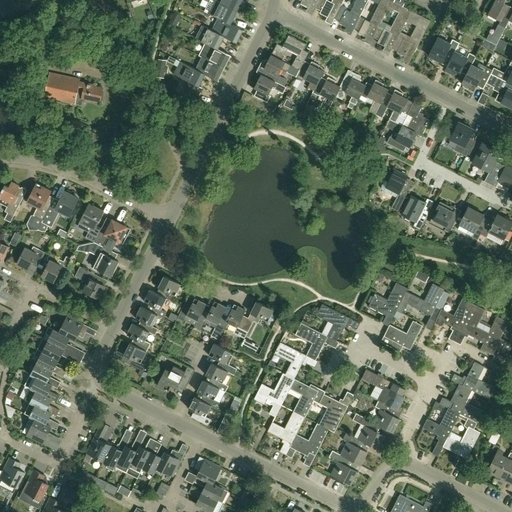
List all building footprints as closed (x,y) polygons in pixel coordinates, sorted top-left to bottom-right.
[(231,24),(237,12),(214,1),(212,0),(209,0),(204,11),(208,13),(217,18),(218,18),(231,24)] [(242,0),(212,0),(214,1),(237,12),(240,6),(242,0)] [(299,0),(301,1),(300,3),(308,7),(306,10),(313,13),(315,9),(315,8),(319,0),(299,0)] [(340,7),(343,0),(331,0),(331,2),(327,0),(319,0),(315,8),(315,9),(320,11),(319,13),(327,17),(325,19),(332,23),(335,18),(334,18),(340,6),(340,7)] [(360,17),(367,0),(355,0),(350,12),(340,7),(340,6),(334,18),(335,18),(340,21),(338,23),(346,27),(345,29),(351,33),(354,28),(353,28),(359,16),(360,17)] [(379,26),(382,20),(387,10),(391,1),(390,0),(380,0),(369,21),(360,17),(359,16),(353,28),(354,28),(359,31),(358,33),(365,37),(364,39),(371,42),(373,38),(379,26)] [(511,14),(511,6),(503,3),(504,0),(495,0),(488,14),(501,21),(499,25),(505,28),(509,20),(511,14)] [(392,47),(400,32),(406,21),(406,20),(411,11),(403,6),(403,7),(393,2),(393,1),(391,1),(387,10),(392,13),(393,10),(398,12),(389,31),(379,26),(373,38),(378,40),(377,43),(384,46),(383,49),(390,52),(393,47),(392,47)] [(409,62),(430,20),(411,11),(406,20),(406,21),(416,26),(410,37),(400,32),(392,47),(393,47),(398,49),(396,52),(404,56),(402,59),(409,62)] [(236,43),(243,30),(231,24),(218,18),(217,18),(211,30),(224,37),(236,43)] [(211,30),(202,25),(195,38),(205,43),(207,44),(208,44),(218,49),(224,37),(211,30)] [(499,25),(490,42),(497,45),(500,39),(505,28),(499,25)] [(304,61),(308,53),(303,50),(306,44),(288,35),(282,46),(277,44),(271,55),(281,61),(281,60),(287,50),(297,55),(288,73),(295,77),(299,70),(304,61)] [(455,51),(459,43),(452,40),(450,43),(438,37),(428,56),(436,60),(436,59),(442,62),(444,58),(449,61),(450,61),(455,51)] [(230,55),(218,49),(208,44),(207,44),(205,43),(199,56),(201,57),(224,68),(230,55)] [(471,65),(476,57),(469,53),(467,57),(455,51),(450,61),(449,61),(445,70),(453,73),(455,69),(466,75),(471,65)] [(278,75),(281,68),(287,71),(290,65),(281,60),(281,61),(271,55),(268,61),(265,59),(261,67),(267,70),(264,76),(277,83),(280,76),(278,75)] [(201,57),(195,69),(205,74),(205,75),(218,81),(224,68),(201,57)] [(166,60),(158,59),(156,77),(164,78),(165,72),(168,73),(168,66),(166,66),(166,60)] [(511,60),(511,61),(508,67),(501,79),(506,81),(511,84),(511,60)] [(205,74),(195,69),(180,61),(173,74),(189,82),(185,90),(198,96),(202,88),(199,87),(205,75),(205,74)] [(313,90),(320,77),(321,77),(323,71),(318,68),(319,65),(311,61),(310,64),(304,61),(299,70),(295,77),(302,80),(303,78),(310,82),(307,87),(313,90)] [(487,80),(491,74),(492,70),(478,63),(476,67),(471,65),(466,75),(461,83),(469,87),(471,83),(483,89),(487,80)] [(365,85),(360,82),(361,80),(359,79),(360,77),(348,70),(339,86),(340,87),(338,91),(335,96),(341,99),(345,92),(352,95),(349,101),(355,104),(360,95),(365,85)] [(50,73),(45,98),(75,104),(77,90),(79,82),(80,79),(50,73)] [(492,83),(494,84),(497,77),(495,76),(491,74),(487,80),(492,83)] [(286,87),(280,84),(280,85),(277,83),(264,76),(261,75),(258,80),(255,79),(251,87),(257,90),(254,96),(266,102),(270,95),(268,94),(271,88),(282,93),(286,87)] [(335,96),(338,91),(340,87),(339,86),(334,84),(336,81),(328,77),(326,80),(321,77),(320,77),(313,90),(312,92),(319,96),(320,94),(327,97),(324,103),(322,102),(319,109),(327,113),(335,96)] [(382,86),(383,84),(375,79),(372,85),(366,82),(365,85),(360,95),(366,98),(367,96),(374,99),(369,111),(375,114),(378,109),(379,105),(386,92),(387,89),(382,86)] [(487,80),(483,89),(488,91),(492,83),(487,80)] [(511,84),(506,81),(500,93),(504,95),(500,102),(511,108),(511,84)] [(77,90),(77,95),(82,96),(82,98),(100,102),(103,88),(93,86),(93,85),(79,82),(77,90)] [(401,111),(407,99),(401,96),(403,93),(395,89),(392,95),(386,92),(379,105),(378,109),(375,114),(381,117),(387,106),(394,110),(389,119),(396,122),(401,111)] [(293,107),(289,100),(287,99),(284,105),(292,109),(293,107)] [(418,114),(421,106),(407,99),(401,111),(396,122),(400,124),(407,128),(416,133),(421,136),(429,120),(418,114)] [(413,139),(416,133),(407,128),(400,124),(396,122),(389,119),(386,126),(399,132),(395,139),(389,136),(386,142),(403,151),(406,145),(411,148),(415,140),(413,139)] [(81,123),(74,121),(73,122),(69,121),(68,128),(79,131),(81,123)] [(459,122),(450,139),(457,143),(454,150),(466,156),(474,140),(468,137),(473,129),(459,122)] [(470,147),(467,154),(475,158),(473,163),(489,171),(486,178),(484,181),(495,187),(498,181),(511,187),(511,168),(506,166),(505,166),(495,161),(495,160),(500,151),(483,142),(479,151),(476,150),(480,143),(474,140),(470,147)] [(382,185),(381,187),(382,189),(383,190),(391,194),(393,191),(398,193),(391,208),(398,211),(406,194),(400,191),(408,176),(394,169),(392,173),(387,171),(383,179),(384,179),(382,185)] [(17,190),(19,186),(11,182),(9,187),(4,185),(0,194),(0,197),(1,198),(0,199),(0,203),(7,207),(5,212),(9,214),(6,220),(10,222),(23,197),(18,194),(20,191),(17,190)] [(42,222),(49,208),(50,206),(45,203),(51,191),(37,184),(27,202),(37,207),(33,215),(31,216),(27,224),(38,230),(42,222)] [(69,216),(79,198),(64,191),(54,211),(49,208),(42,222),(52,227),(60,211),(69,216)] [(425,203),(416,198),(411,195),(407,203),(402,213),(416,220),(413,225),(420,229),(428,213),(422,210),(425,203)] [(438,227),(449,233),(459,214),(449,209),(450,206),(440,201),(435,210),(437,211),(433,220),(440,224),(438,227)] [(85,238),(94,242),(101,228),(96,226),(103,211),(89,204),(80,222),(91,227),(85,238)] [(460,225),(458,229),(466,234),(468,229),(474,232),(471,237),(477,240),(480,234),(485,225),(484,225),(479,223),(484,214),(468,206),(459,224),(460,225)] [(485,225),(480,234),(486,237),(489,232),(503,239),(504,238),(508,230),(511,222),(511,220),(497,213),(493,222),(488,219),(484,225),(485,225)] [(107,231),(101,228),(94,242),(108,249),(107,249),(111,251),(116,240),(123,243),(130,229),(112,220),(107,231)] [(65,238),(68,233),(60,229),(57,234),(65,238)] [(0,262),(1,263),(9,247),(0,242),(0,262)] [(105,255),(107,249),(108,249),(94,242),(90,252),(98,256),(92,266),(111,276),(118,262),(105,255)] [(45,252),(39,249),(33,246),(31,251),(25,248),(17,263),(29,270),(31,264),(37,267),(45,252)] [(66,256),(64,261),(59,259),(56,263),(50,260),(41,276),(54,282),(59,271),(65,274),(72,259),(66,256)] [(107,288),(105,287),(106,286),(91,279),(93,274),(80,267),(75,276),(87,282),(83,290),(99,298),(101,295),(103,296),(107,288)] [(172,301),(181,283),(164,275),(158,286),(160,287),(157,293),(167,298),(166,298),(172,301)] [(389,324),(396,310),(406,291),(407,288),(396,282),(387,299),(375,293),(373,297),(371,296),(368,302),(370,303),(368,306),(386,315),(382,323),(388,326),(389,324)] [(435,306),(439,298),(444,289),(432,283),(424,300),(406,291),(396,310),(402,313),(407,303),(430,315),(429,318),(435,321),(441,309),(435,306)] [(161,309),(166,298),(167,298),(157,293),(150,289),(144,301),(149,303),(147,308),(158,314),(158,315),(163,318),(167,311),(161,309)] [(198,321),(203,309),(206,304),(194,297),(191,303),(186,301),(178,318),(183,321),(186,315),(197,320),(198,321)] [(445,301),(439,298),(435,306),(441,309),(445,301)] [(454,341),(473,304),(462,298),(453,315),(441,309),(435,321),(435,322),(440,325),(443,324),(444,322),(454,327),(448,338),(454,341)] [(217,324),(223,312),(226,306),(214,300),(211,306),(208,312),(203,309),(198,321),(197,320),(194,326),(200,329),(206,318),(217,323),(217,324)] [(247,332),(256,316),(267,322),(273,310),(256,301),(250,312),(248,317),(242,315),(237,327),(243,330),(247,332)] [(237,327),(242,315),(245,310),(233,304),(231,309),(228,315),(223,312),(217,324),(217,323),(213,329),(223,334),(229,323),(237,327)] [(360,323),(322,304),(316,315),(333,324),(327,336),(336,341),(345,324),(356,329),(360,323)] [(488,333),(476,327),(485,309),(473,304),(454,341),(460,344),(466,333),(467,333),(484,342),(488,333)] [(152,325),(158,315),(158,314),(147,308),(141,306),(135,317),(141,320),(138,325),(149,331),(149,332),(155,335),(158,328),(152,325)] [(83,337),(88,327),(68,316),(65,321),(59,332),(69,338),(75,340),(77,335),(83,337)] [(509,351),(497,344),(508,322),(497,316),(488,333),(484,342),(480,348),(494,355),(491,361),(502,366),(509,351)] [(422,325),(416,322),(413,320),(406,333),(389,324),(388,326),(380,342),(381,342),(399,352),(402,346),(410,349),(422,325)] [(145,340),(149,332),(149,331),(138,325),(133,323),(127,334),(134,338),(131,343),(147,351),(151,343),(145,340)] [(327,336),(301,323),(295,334),(312,343),(306,355),(315,360),(324,343),(335,348),(339,342),(336,341),(327,336)] [(67,343),(69,338),(59,332),(49,327),(45,333),(50,336),(48,341),(74,354),(77,349),(67,343)] [(74,354),(48,341),(43,338),(37,349),(58,360),(61,355),(71,360),(74,354)] [(245,348),(249,341),(244,338),(241,346),(245,348)] [(147,351),(131,343),(129,342),(123,354),(126,355),(123,361),(140,369),(144,371),(147,365),(141,362),(147,351)] [(306,355),(280,342),(274,354),(291,362),(285,374),(294,379),(303,362),(315,367),(318,361),(315,360),(306,355)] [(225,363),(231,352),(214,343),(210,350),(208,355),(213,358),(219,361),(216,366),(228,372),(233,375),(236,369),(225,363)] [(55,365),(58,360),(37,349),(34,355),(39,358),(36,363),(52,371),(52,372),(63,377),(66,371),(55,365)] [(451,380),(459,384),(459,383),(472,390),(471,390),(488,399),(494,387),(477,379),(484,366),(474,361),(465,379),(454,373),(451,380)] [(50,376),(52,372),(52,371),(36,363),(30,374),(36,377),(52,385),(57,388),(60,382),(50,376)] [(222,383),(228,372),(216,366),(211,363),(205,375),(211,377),(208,383),(219,389),(225,392),(228,386),(222,383)] [(173,366),(171,371),(165,368),(163,374),(157,385),(168,391),(171,385),(177,388),(180,383),(186,386),(194,369),(190,367),(187,366),(185,371),(173,366)] [(404,396),(402,395),(405,389),(383,378),(377,375),(366,369),(361,377),(361,378),(376,385),(371,396),(377,400),(378,400),(392,407),(391,407),(397,410),(404,396)] [(275,417),(290,388),(289,388),(294,379),(285,374),(283,373),(274,390),(262,384),(255,398),(254,399),(264,404),(266,398),(275,402),(269,413),(275,417)] [(49,391),(52,385),(36,377),(30,388),(51,399),(51,400),(56,402),(60,396),(49,391)] [(318,391),(294,379),(289,388),(290,388),(302,394),(293,411),(305,417),(313,400),(319,403),(324,394),(325,392),(319,388),(318,391)] [(214,400),(219,389),(208,383),(202,380),(198,388),(196,391),(202,394),(199,399),(211,405),(211,406),(216,409),(219,403),(214,400)] [(465,402),(471,390),(472,390),(459,383),(459,384),(450,401),(442,397),(439,403),(443,405),(448,408),(459,414),(477,423),(482,412),(483,411),(465,402)] [(49,404),(51,400),(51,399),(30,388),(24,400),(30,403),(35,406),(35,405),(51,413),(51,414),(56,416),(60,410),(49,404)] [(353,394),(353,395),(355,398),(359,398),(362,396),(362,392),(356,389),(353,394)] [(353,395),(353,394),(347,391),(341,403),(324,394),(319,403),(328,408),(319,424),(328,429),(334,432),(353,395)] [(205,417),(211,406),(211,405),(199,399),(194,397),(190,405),(188,408),(194,411),(191,417),(208,425),(211,420),(205,417)] [(400,419),(389,413),(391,407),(392,407),(378,400),(375,407),(379,409),(372,422),(376,424),(393,433),(400,419)] [(443,405),(439,403),(435,402),(432,407),(440,411),(443,405)] [(59,424),(49,418),(51,414),(51,413),(35,405),(35,406),(30,403),(24,414),(30,417),(35,419),(51,427),(56,430),(59,424)] [(11,418),(16,409),(5,404),(6,407),(6,411),(8,416),(11,418)] [(234,415),(237,408),(235,408),(230,405),(227,412),(232,414),(234,415)] [(442,446),(447,437),(459,414),(448,408),(439,424),(427,418),(422,427),(440,436),(431,453),(438,456),(443,446),(442,446)] [(296,434),(305,417),(293,411),(285,428),(272,422),(267,431),(285,440),(279,451),(286,455),(296,434)] [(373,430),(376,424),(372,422),(356,413),(352,420),(364,426),(357,439),(359,440),(377,449),(384,435),(373,430)] [(48,432),(51,427),(35,419),(30,417),(25,427),(26,428),(29,430),(27,435),(57,450),(63,439),(48,432)] [(224,434),(229,425),(222,422),(218,431),(224,434)] [(310,464),(328,429),(319,424),(317,423),(308,440),(296,434),(286,455),(291,458),(295,450),(307,456),(303,463),(309,467),(310,464)] [(459,443),(447,437),(442,446),(443,446),(460,455),(454,467),(461,470),(480,432),(473,429),(468,426),(459,443)] [(103,461),(111,445),(106,442),(108,437),(97,432),(87,453),(103,461)] [(356,446),(359,440),(357,439),(346,433),(342,439),(347,441),(340,454),(340,455),(349,459),(349,460),(360,465),(367,451),(356,446)] [(126,445),(126,446),(129,440),(122,437),(117,448),(111,445),(103,461),(108,463),(106,467),(113,471),(115,467),(118,462),(117,462),(126,445)] [(139,446),(140,446),(142,441),(136,438),(131,448),(126,446),(126,445),(117,462),(118,462),(115,467),(126,473),(129,467),(132,462),(131,462),(139,446)] [(143,467),(156,441),(150,438),(145,449),(140,446),(139,446),(131,462),(132,462),(129,467),(139,473),(143,467)] [(156,467),(162,457),(156,454),(162,444),(156,441),(143,467),(154,473),(157,468),(156,467)] [(508,458),(507,458),(501,455),(502,452),(498,450),(499,446),(494,443),(488,456),(493,459),(487,470),(499,476),(508,458)] [(173,476),(184,455),(173,449),(170,455),(164,452),(162,457),(156,467),(157,468),(173,476)] [(357,471),(346,465),(349,460),(349,459),(340,455),(340,454),(332,450),(329,457),(337,461),(330,474),(350,485),(357,471)] [(511,481),(511,478),(511,452),(510,452),(507,458),(508,458),(499,476),(511,481)] [(213,483),(221,467),(200,457),(194,468),(200,471),(197,476),(212,484),(213,483)] [(0,477),(0,485),(14,492),(24,472),(18,469),(21,463),(10,458),(0,477)] [(45,476),(34,470),(19,498),(31,504),(35,496),(41,499),(48,484),(43,481),(45,476)] [(92,484),(95,476),(87,472),(85,476),(84,480),(92,484)] [(101,488),(104,490),(106,486),(107,482),(95,476),(92,484),(101,488)] [(222,503),(228,491),(213,483),(212,484),(197,476),(194,481),(205,487),(202,492),(222,503)] [(116,493),(118,489),(118,488),(114,486),(112,489),(110,493),(115,495),(115,494),(116,493)] [(212,511),(217,511),(222,503),(202,492),(191,486),(188,493),(199,498),(196,504),(211,511),(212,511)] [(245,500),(249,493),(243,490),(240,497),(245,500)] [(420,511),(423,506),(399,494),(390,511),(405,511),(407,509),(411,511),(420,511)] [(62,503),(51,498),(43,511),(60,511),(58,511),(62,503)] [(428,511),(432,504),(426,501),(423,506),(420,511),(428,511)]
